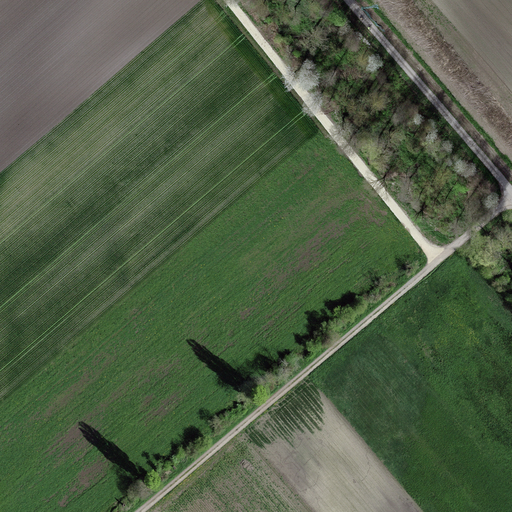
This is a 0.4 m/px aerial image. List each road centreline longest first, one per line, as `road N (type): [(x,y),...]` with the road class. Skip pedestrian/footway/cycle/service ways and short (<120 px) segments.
road 1 (track): [(138,511),(511,196)]
road 2 (track): [(228,0),(438,259)]
road 3 (track): [(348,0),(511,191)]
